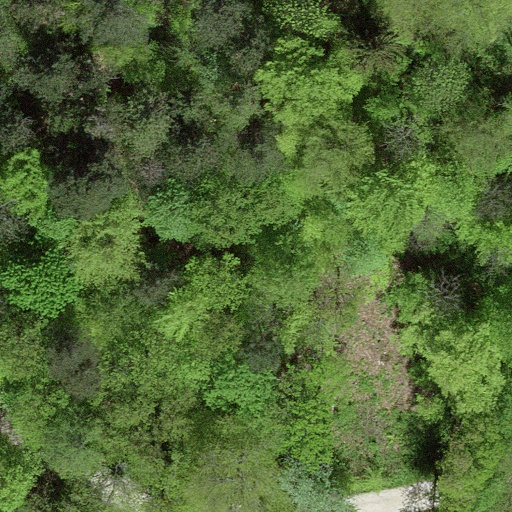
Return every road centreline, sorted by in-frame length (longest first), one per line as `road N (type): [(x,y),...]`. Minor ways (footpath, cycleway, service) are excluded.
road 1 (track): [(152,511),(60,463),(0,404)]
road 2 (track): [(511,475),(361,511)]
